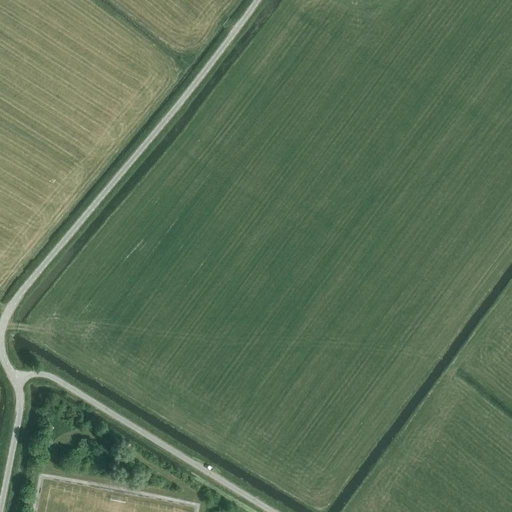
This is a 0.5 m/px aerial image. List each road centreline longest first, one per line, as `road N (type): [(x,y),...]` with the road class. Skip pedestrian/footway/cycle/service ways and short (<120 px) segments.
road 1 (unclassified): [(0,331),(22,290),(257,0)]
road 2 (unclassified): [(0,510),(20,401),(0,350)]
